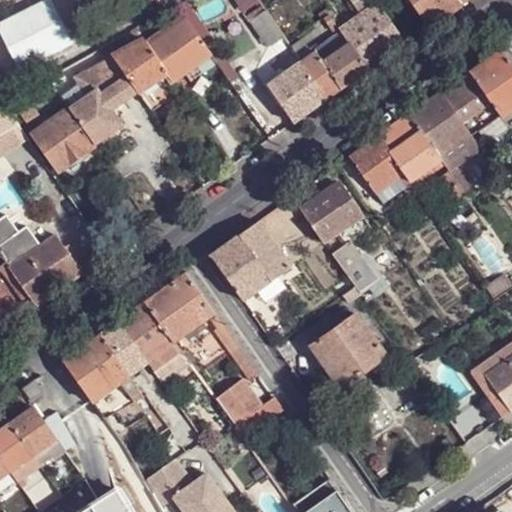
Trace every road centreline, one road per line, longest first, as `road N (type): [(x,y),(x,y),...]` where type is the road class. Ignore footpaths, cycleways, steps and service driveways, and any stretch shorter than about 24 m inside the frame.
road 1 (residential): [(495,17),(178,238)]
road 2 (residential): [(178,238),(378,511)]
road 3 (residential): [(178,238),(0,365)]
